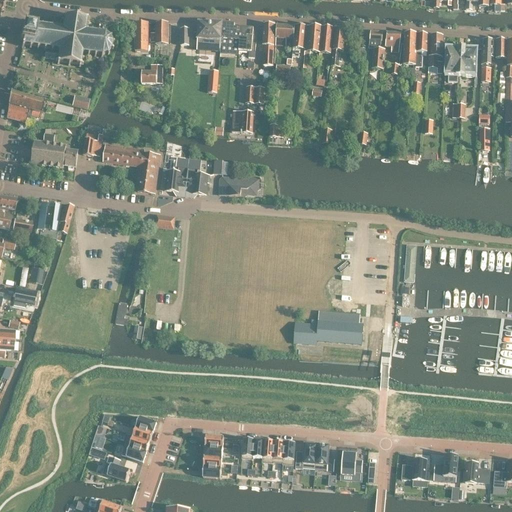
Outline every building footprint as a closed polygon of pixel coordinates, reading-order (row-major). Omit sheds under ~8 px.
[(478,0),(466,0),(466,10),(472,10),(472,1),(478,1),(478,0)] [(500,4),(500,0),(490,0),(490,5),(495,6),(495,12),(500,12),(500,4)] [(105,26),(100,25),(99,27),(98,27),(97,28),(97,29),(98,30),(99,30),(99,31),(97,31),(97,33),(92,32),(92,30),(90,30),(90,32),(85,31),(86,26),(88,26),(88,24),(86,24),(86,21),(89,21),(89,19),(86,19),(63,16),(61,16),(60,23),(62,23),(61,28),(57,27),(57,25),(55,25),(55,27),(50,26),(50,24),(48,24),(48,26),(42,25),(42,23),(41,23),(40,25),(35,24),(35,22),(34,22),(33,24),(27,23),(28,21),(26,21),(26,23),(25,23),(25,27),(22,26),(19,40),(22,41),(21,45),(22,45),(21,47),(23,47),(24,45),(30,46),(29,48),(31,48),(31,46),(37,47),(37,49),(38,49),(38,47),(44,48),(44,50),(45,51),(44,59),(55,60),(55,62),(57,62),(57,64),(58,64),(59,62),(68,63),(68,66),(69,66),(69,64),(79,65),(79,67),(80,67),(80,65),(83,65),(83,64),(81,64),(81,60),(83,60),(83,59),(81,59),(82,53),(87,54),(87,56),(88,56),(89,54),(94,55),(94,57),(95,57),(96,55),(101,55),(101,58),(103,58),(103,55),(106,54),(107,56),(109,55),(108,53),(110,49),(112,50),(113,49),(111,48),(112,44),(114,43),(113,42),(111,42),(110,38),(111,36),(110,35),(108,36),(106,34),(106,31),(105,31),(105,26)] [(197,40),(197,50),(207,51),(212,51),(220,52),(222,23),(221,23),(220,23),(215,23),(209,23),(199,23),(198,23),(199,23),(197,39),(197,40)] [(223,23),(219,73),(237,75),(239,51),(238,51),(240,33),(234,32),(234,24),(223,23)] [(135,24),(135,38),(148,38),(148,24),(135,24)] [(168,24),(156,24),(156,34),(154,34),(154,38),(154,43),(156,43),(156,45),(168,45),(168,24)] [(275,26),(263,25),(262,45),(264,46),(263,66),(272,66),(275,26)] [(294,27),(276,26),(275,38),(276,39),(275,46),(286,47),(286,39),(293,40),(294,27)] [(305,50),(307,27),(295,27),(294,39),(294,40),(292,57),(298,58),(299,55),(301,50),(305,50)] [(307,27),(305,50),(304,57),(309,57),(311,53),(319,53),(322,28),(307,27)] [(240,33),(238,51),(239,51),(249,52),(248,58),(254,59),(256,35),(253,35),(253,29),(240,28),(240,33)] [(319,53),(317,75),(328,77),(330,55),(333,28),(323,28),(320,54),(319,53)] [(189,29),(180,29),(180,46),(189,46),(189,29)] [(345,29),(335,29),(331,67),(340,68),(341,62),(339,62),(340,52),(343,52),(345,29)] [(383,32),(370,32),(369,49),(374,49),(372,68),(382,69),(384,50),(380,49),(381,41),(382,41),(383,32)] [(386,32),(385,47),(391,47),(391,52),(399,53),(401,33),(386,32)] [(403,65),(415,65),(417,34),(404,33),(403,65)] [(427,35),(417,35),(417,52),(416,52),(416,68),(422,68),(422,57),(422,53),(427,53),(427,35)] [(443,37),(431,36),(430,56),(429,56),(428,69),(428,75),(437,75),(442,75),(443,62),(438,62),(438,57),(442,57),(443,37)] [(148,52),(148,38),(135,38),(135,52),(148,52)] [(482,40),(481,71),(482,71),(481,83),(490,83),(491,69),(487,69),(487,65),(490,65),(491,58),(493,57),(494,41),(482,40)] [(507,41),(496,41),(496,59),(506,59),(507,41)] [(458,77),(461,77),(462,50),(446,49),(445,77),(448,77),(448,83),(458,84),(458,77)] [(462,50),(461,77),(476,78),(478,50),(462,50)] [(151,65),(151,73),(142,72),(142,84),(162,85),(162,66),(151,65)] [(276,76),(290,77),(291,67),(276,66),(276,76)] [(219,73),(210,72),(208,93),(217,93),(219,73)] [(247,90),(246,105),(264,106),(265,91),(247,90)] [(45,101),(10,91),(8,104),(42,113),(45,101)] [(88,101),(75,98),(73,106),(87,109),(88,101)] [(29,111),(8,106),(6,119),(25,124),(27,116),(39,119),(41,113),(29,110),(29,111)] [(233,122),(232,133),(241,134),(242,134),(252,135),(253,113),(237,112),(236,122),(233,122)] [(479,116),(479,124),(489,125),(490,116),(479,116)] [(270,125),(269,138),(277,138),(278,126),(270,125)] [(489,129),(479,129),(479,151),(489,152),(489,129)] [(43,140),(53,142),(54,135),(44,133),(43,140)] [(86,140),(83,156),(94,157),(100,157),(102,141),(103,135),(99,134),(97,142),(96,142),(96,141),(94,141),(95,136),(87,135),(86,140)] [(331,136),(323,134),(321,144),(330,146),(331,136)] [(366,145),(367,135),(360,134),(359,144),(366,145)] [(63,169),(63,166),(66,150),(66,147),(34,143),(31,164),(63,169)] [(113,164),(115,147),(105,146),(103,163),(113,164)] [(125,149),(115,147),(113,164),(123,165),(125,149)] [(135,150),(125,149),(123,165),(132,167),(135,150)] [(78,151),(66,150),(63,166),(68,167),(68,169),(73,170),(74,168),(75,168),(78,151)] [(144,152),(135,150),(132,167),(141,168),(142,168),(143,163),(144,154),(144,152)] [(160,156),(144,154),(143,163),(159,166),(160,156)] [(176,197),(185,198),(189,160),(177,159),(176,169),(178,169),(178,173),(166,171),(165,179),(167,179),(165,192),(176,193),(176,197)] [(185,198),(194,199),(194,195),(205,196),(207,184),(209,184),(210,177),(198,175),(198,171),(200,171),(201,162),(189,160),(185,198)] [(215,162),(214,175),(222,176),(223,163),(215,162)] [(157,175),(159,166),(143,163),(142,168),(141,168),(140,173),(157,175)] [(156,185),(157,175),(140,173),(139,182),(156,185)] [(250,178),(248,181),(222,179),(220,181),(218,196),(240,198),(241,196),(257,197),(257,192),(260,190),(261,179),(250,178)] [(156,185),(139,182),(138,192),(155,195),(156,185)] [(0,209),(14,212),(16,200),(0,198),(0,209)] [(61,205),(40,203),(36,230),(40,231),(40,236),(51,239),(52,232),(58,233),(60,223),(58,223),(61,205)] [(73,207),(61,205),(58,223),(60,223),(58,233),(66,235),(73,207)] [(32,225),(32,223),(15,220),(17,212),(14,212),(0,209),(0,228),(8,230),(30,234),(31,231),(35,232),(36,226),(32,225)] [(173,230),(175,218),(157,216),(155,228),(173,230)] [(9,251),(9,250),(14,251),(15,242),(2,240),(2,239),(0,238),(0,258),(1,259),(3,250),(9,251)] [(404,284),(414,284),(416,247),(406,246),(404,284)] [(32,270),(26,269),(22,288),(28,289),(32,270)] [(41,281),(43,271),(34,270),(33,275),(34,275),(34,280),(41,281)] [(37,293),(15,288),(13,301),(11,308),(32,312),(34,305),(37,293)] [(115,324),(123,326),(127,305),(119,303),(115,324)] [(295,323),(293,344),(309,345),(309,341),(362,345),(363,325),(360,325),(360,316),(319,312),(318,321),(311,320),(311,325),(295,323)] [(133,338),(140,339),(142,328),(135,327),(133,338)] [(0,351),(21,353),(22,333),(0,331),(0,351)] [(9,377),(12,369),(5,368),(3,374),(9,377)] [(139,418),(136,428),(153,434),(156,423),(139,418)] [(96,432),(95,436),(101,438),(103,438),(106,429),(101,427),(98,426),(96,432)] [(136,428),(133,438),(150,443),(153,434),(136,428)] [(94,440),(91,448),(97,450),(100,442),(101,438),(95,436),(94,440)] [(128,436),(125,446),(146,453),(150,443),(132,438),(133,437),(128,436)] [(206,437),(205,447),(223,449),(224,438),(206,437)] [(243,440),(242,460),(253,461),(253,459),(254,441),(243,440)] [(254,441),(253,459),(262,459),(263,459),(264,441),(254,441)] [(262,459),(262,464),(273,465),(273,464),(274,442),(264,441),(263,459),(262,459)] [(274,442),(273,464),(282,465),(283,465),(284,443),(274,442)] [(282,465),(282,466),(293,467),(295,444),(284,443),(283,465),(282,465)] [(305,445),(303,469),(315,470),(317,446),(305,445)] [(125,446),(121,456),(143,463),(146,453),(125,446)] [(317,446),(315,470),(327,471),(327,472),(334,473),(335,461),(328,460),(329,446),(317,446)] [(205,447),(204,458),(222,459),(223,449),(205,447)] [(343,454),(341,476),(355,477),(355,473),(362,474),(363,462),(356,461),(357,455),(343,454)] [(435,466),(433,481),(456,483),(458,457),(445,456),(444,468),(441,468),(441,466),(435,466)] [(106,463),(102,475),(126,483),(130,471),(119,467),(121,461),(109,457),(107,464),(106,463)] [(204,458),(203,468),(221,469),(222,459),(204,458)] [(403,466),(402,480),(410,481),(410,480),(413,480),(413,481),(428,482),(429,468),(426,468),(426,460),(414,459),(414,468),(411,468),(411,467),(403,466)] [(494,472),(493,488),(506,489),(507,483),(511,483),(511,461),(508,461),(507,473),(506,473),(506,474),(501,474),(501,473),(500,473),(495,473),(495,472),(494,472)] [(466,463),(465,483),(477,484),(477,483),(489,484),(490,471),(478,470),(478,464),(466,463)] [(203,468),(202,478),(220,480),(221,469),(203,468)] [(98,500),(94,511),(95,511),(120,511),(122,508),(98,500)]
